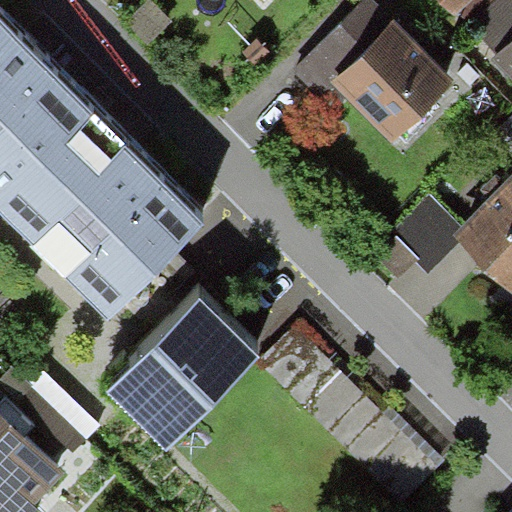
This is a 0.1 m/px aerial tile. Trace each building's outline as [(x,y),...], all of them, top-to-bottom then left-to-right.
[(443,0),(457,14),(460,11),(468,19),(487,0),(443,0)] [(494,61),(511,79),(511,0),(487,0),(468,19),(501,54),(494,61)] [(0,195),(112,304),(208,205),(42,46),(0,4),(0,195)] [(400,132),(411,142),(438,115),(428,104),(455,78),(395,18),(390,24),(371,4),(300,74),(329,102),(344,87),(395,138),(400,132)] [(511,279),(511,172),(462,224),(458,228),(467,237),(511,279)] [(395,243),(379,260),(401,281),(418,263),(430,275),(467,237),(458,228),(462,224),(433,196),(391,239),(395,243)] [(183,298),(110,371),(167,428),(258,338),(201,281),(183,298)] [(306,316),(266,353),(401,495),(441,457),(306,316)] [(14,360),(0,373),(0,376),(71,445),(99,416),(43,362),(30,376),(14,360)] [(0,395),(0,511),(31,511),(43,500),(35,493),(68,458),(0,395)]
